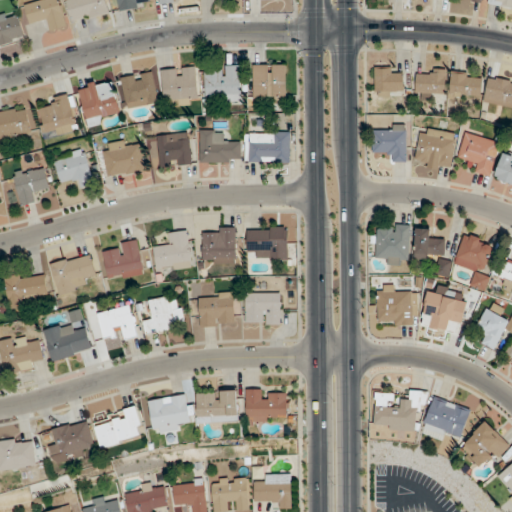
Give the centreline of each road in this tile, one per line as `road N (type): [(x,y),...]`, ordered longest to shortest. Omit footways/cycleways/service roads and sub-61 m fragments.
road 1 (residential): [(0,408),(152,368),(350,355),(440,361),(511,400)]
road 2 (secondary): [(351,511),(348,29)]
road 3 (secondary): [(313,31),(318,511)]
road 4 (residential): [(0,243),(137,205),(315,193)]
road 5 (residential): [(0,79),(147,39),(313,31)]
road 6 (tertiary): [(348,29),(511,43)]
road 7 (residential): [(350,192),(431,195),(511,215)]
